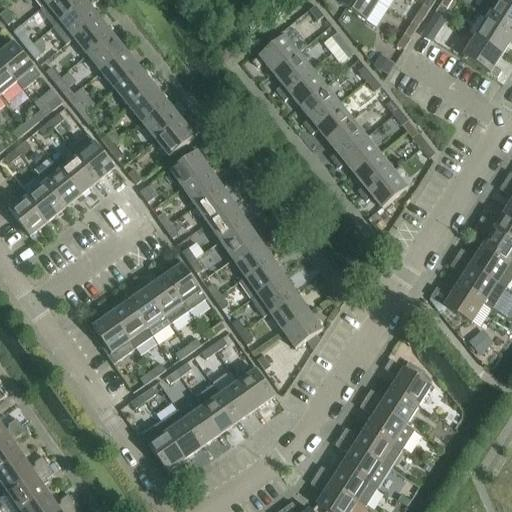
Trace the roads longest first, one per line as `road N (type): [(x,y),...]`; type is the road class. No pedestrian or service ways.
road 1 (residential): [(207,511),(303,436),(511,111)]
road 2 (residential): [(175,511),(30,304)]
road 3 (residential): [(149,223),(30,304)]
